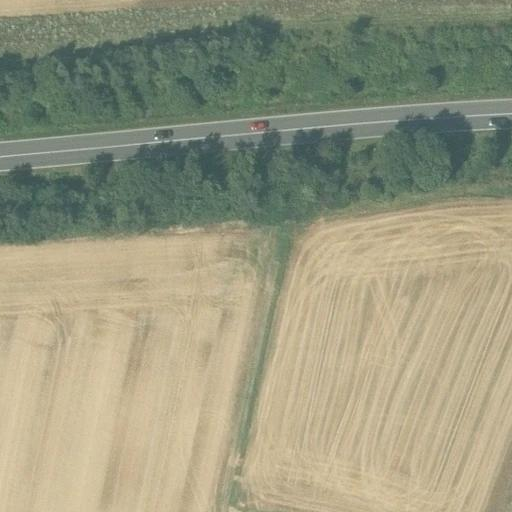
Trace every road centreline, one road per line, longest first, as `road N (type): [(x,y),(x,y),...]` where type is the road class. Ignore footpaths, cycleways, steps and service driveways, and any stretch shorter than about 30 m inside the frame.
road 1 (track): [(221,511),(283,225),(0,237)]
road 2 (track): [(511,17),(282,35),(0,73)]
road 3 (primary): [(0,155),(511,113)]
